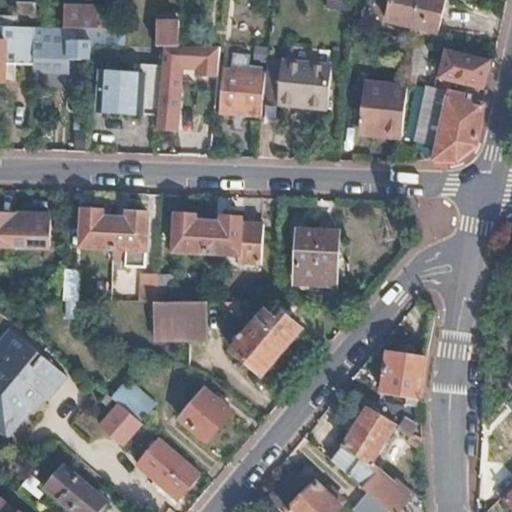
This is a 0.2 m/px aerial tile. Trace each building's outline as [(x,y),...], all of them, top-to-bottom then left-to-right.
[(326,0),(325,9),(347,10),(348,0),(326,0)] [(435,35),(444,0),(392,0),(386,23),(435,35)] [(15,4),(15,16),(30,17),(35,10),(35,4),(15,4)] [(61,30),(90,31),(105,31),(106,7),(62,5),(61,30)] [(14,65),(33,66),(35,29),(15,29),(5,29),(5,43),(7,44),(6,65),(14,65)] [(33,66),(33,71),(60,72),(61,61),(88,62),(90,31),(61,30),(35,29),(33,66)] [(129,36),(129,48),(137,48),(154,48),(155,37),(129,36)] [(166,49),(172,49),(173,43),(173,37),(155,37),(154,48),(166,49)] [(137,65),(164,66),(166,49),(154,48),(137,48),(137,65)] [(221,50),(172,49),(166,49),(164,66),(156,147),(173,149),(181,65),(198,67),(198,74),(207,75),(218,75),(221,50)] [(491,61),(446,51),(435,92),(428,90),(416,141),(437,145),(433,160),(455,161),(475,145),(483,108),(460,102),(461,98),(444,94),(447,82),(483,91),(491,61)] [(100,112),(158,115),(159,76),(121,75),(121,60),(106,59),(106,74),(102,74),(100,112)] [(303,104),(307,64),(267,60),(266,76),(263,105),(296,108),(296,103),(303,104)] [(303,104),(302,109),(327,111),(331,66),(307,64),(303,104)] [(220,112),(262,117),(263,105),(266,76),(224,71),(220,112)] [(401,137),(406,86),(368,82),(362,133),(401,137)] [(0,244),(13,245),(46,247),(48,214),(0,211),(0,244)] [(112,248),(114,219),(100,218),(100,212),(80,211),(78,246),(112,248)] [(125,219),(114,219),(112,248),(124,249),(123,267),(141,268),(144,213),(126,213),(125,219)] [(205,253),(206,224),(192,223),(193,216),(173,215),(171,251),(205,253)] [(219,224),(206,224),(205,253),(237,254),(236,262),(259,263),(260,224),(238,224),(239,217),(219,216),(219,224)] [(295,285),(334,287),(337,237),(297,234),(295,285)] [(77,270),(62,269),(60,303),(75,303),(77,270)] [(154,304),(155,276),(141,275),(140,304),(154,304)] [(170,277),(155,276),(154,304),(176,304),(177,289),(170,288),(170,277)] [(176,304),(154,304),(153,334),(205,334),(205,319),(206,305),(202,305),(176,304)] [(206,305),(205,319),(225,319),(226,318),(227,305),(206,305)] [(232,350),(262,377),(301,331),(284,314),(277,323),(265,311),(232,350)] [(21,422),(26,416),(26,409),(30,407),(29,400),(35,392),(42,398),(45,400),(65,377),(9,329),(0,339),(0,419),(14,416),(21,422)] [(381,395),(420,400),(425,359),(388,355),(381,395)] [(111,398),(140,423),(152,409),(123,384),(111,398)] [(206,443),(231,412),(206,391),(181,421),(206,443)] [(26,409),(26,416),(42,398),(35,392),(29,400),(30,407),(26,409)] [(111,398),(106,395),(100,402),(113,413),(101,426),(123,443),(140,423),(111,398)] [(361,421),(335,462),(368,492),(389,510),(391,511),(403,511),(411,500),(372,467),(397,425),(371,409),(363,422),(361,421)] [(0,428),(9,437),(21,422),(14,416),(0,419),(0,428)] [(414,435),(422,441),(422,431),(406,420),(401,428),(399,432),(411,439),(414,435)] [(178,500),(201,474),(160,440),(138,467),(178,500)] [(65,466),(48,487),(77,511),(97,511),(106,501),(65,466)] [(32,474),(21,487),(36,500),(48,487),(32,474)] [(338,511),(344,506),(319,482),(290,511),(338,511)] [(354,509),(357,511),(387,511),(389,510),(368,492),(354,509)] [(15,511),(0,499),(0,511),(15,511)]
